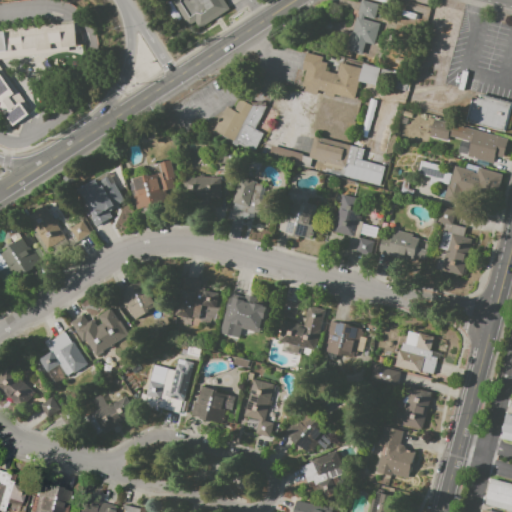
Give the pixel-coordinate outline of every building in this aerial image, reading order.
[(169,0),(190,33),(229,9),(223,0),(169,0)] [(361,0),(379,4),(375,20),(365,17),(364,19),(380,23),(374,45),(365,43),(361,55),(345,51),(350,32),(352,33),(357,17),(358,17),(358,14),(357,14),(361,0)] [(0,32),(4,32),(4,31),(74,23),(77,46),(69,47),(69,51),(0,58),(0,67),(32,112),(13,126),(0,108),(0,32)] [(302,86),(306,70),(302,69),(306,52),(323,57),(321,62),(327,63),(325,71),(337,74),(340,63),(361,68),(358,80),(356,89),(334,83),(331,95),(318,92),(317,95),(304,92),(305,86),(302,86)] [(329,71),(332,58),(339,59),(335,73),(329,71)] [(358,80),(361,68),(362,63),(380,68),(380,69),(393,72),(393,70),(411,75),(407,92),(392,88),(395,78),(379,74),(376,85),(358,80)] [(466,121),(473,96),(478,98),(479,94),(511,102),(511,106),(505,132),(466,121)] [(214,130),(226,106),(234,110),(241,97),(264,108),(253,128),(262,133),(253,151),(238,143),(237,146),(213,134),(214,131),(214,130)] [(435,118),(508,138),(503,158),(495,156),(493,163),(468,156),(472,142),(449,136),(447,141),(430,137),(435,118)] [(343,177),(345,170),(330,167),(329,169),(314,165),(313,170),(281,162),(284,149),(303,154),(303,155),(309,156),(314,136),(365,149),(362,160),(385,166),(380,186),(343,177)] [(137,210),(132,188),(131,189),(129,183),(131,183),(130,179),(148,174),(148,177),(162,173),(159,162),(170,159),(177,187),(165,190),(167,199),(155,202),(156,205),(137,210)] [(421,161),(441,166),(440,171),(451,174),(448,184),(437,181),(436,188),(428,186),(430,178),(418,174),(421,161)] [(445,199),(449,185),(450,185),(455,166),(466,169),(467,164),(503,174),(498,191),(481,186),(478,196),(463,192),(460,204),(445,199)] [(197,176),(195,197),(220,198),(222,177),(197,176)] [(233,203),(239,177),(255,181),(255,183),(262,184),(261,186),(265,187),(263,195),(262,195),(261,198),(268,200),(264,215),(255,213),(254,215),(249,213),(247,219),(237,217),(237,215),(232,213),(234,203),(233,203)] [(96,182),(103,194),(116,186),(124,200),(113,206),(118,215),(98,227),(90,214),(86,217),(72,194),(89,184),(90,186),(96,182)] [(334,232),(343,195),(364,200),(360,216),(362,216),(361,221),(363,222),(359,237),(374,241),(370,256),(347,250),(350,236),(334,232)] [(279,231),(286,200),(304,205),(305,202),(317,205),(313,220),(315,220),(310,239),(299,236),(298,239),(287,237),(288,233),(279,231)] [(47,257),(32,233),(35,231),(29,222),(37,217),(34,212),(45,205),(68,243),(76,239),(69,228),(82,220),(91,234),(67,248),(66,246),(47,257)] [(437,269),(441,253),(446,254),(447,250),(438,248),(445,223),(439,222),(443,207),(456,211),(453,224),(466,228),(464,237),(471,239),(467,256),(469,257),(464,276),(437,269)] [(379,253),(385,230),(396,233),(397,231),(413,235),(413,237),(430,242),(425,260),(414,257),(413,261),(379,253)] [(0,254),(9,248),(8,247),(14,243),(10,237),(17,232),(27,247),(28,246),(32,251),(39,247),(47,258),(32,268),(33,269),(16,280),(7,266),(0,270),(0,254)] [(176,315),(184,277),(202,281),(200,287),(205,288),(205,290),(219,293),(216,308),(201,305),(198,318),(191,317),(191,318),(176,315)] [(135,319),(122,292),(127,289),(127,288),(136,283),(137,284),(144,280),(158,307),(135,319)] [(221,332),(231,294),(245,297),(246,294),(255,297),(254,302),(264,305),(264,306),(268,307),(265,319),(263,319),(260,332),(242,328),(240,337),(221,332)] [(295,317),(281,313),(285,299),(299,303),(295,317)] [(278,340),(284,320),(305,326),(310,306),(325,310),(314,350),(300,346),(297,355),(281,350),(283,342),(278,340)] [(71,322),(83,314),(88,322),(93,319),(98,326),(103,323),(98,316),(111,308),(114,312),(120,308),(134,331),(106,349),(103,351),(103,352),(102,354),(101,355),(99,356),(96,355),(86,340),(83,342),(71,322)] [(54,315),(59,312),(70,328),(65,331),(54,315)] [(331,321),(340,323),(340,322),(351,325),(351,326),(363,329),(359,343),(357,342),(353,356),(341,353),(340,355),(336,354),(335,360),(327,358),(329,352),(325,351),(329,336),(327,336),(331,321)] [(66,332),(71,328),(78,339),(73,342),(66,332)] [(395,366),(399,350),(401,351),(403,343),(405,344),(408,331),(419,334),(420,333),(434,337),(431,351),(433,351),(431,356),(438,358),(433,374),(421,371),(421,373),(395,366)] [(88,364),(74,373),(73,372),(53,385),(46,373),(48,371),(40,359),(51,353),(49,350),(55,347),(51,341),(65,332),(72,343),(74,342),(88,364)] [(178,363),(193,367),(185,401),(183,401),(180,413),(164,408),(165,403),(160,402),(161,399),(147,395),(151,380),(164,384),(168,371),(176,373),(178,363)] [(401,372),(397,387),(370,380),(374,365),(401,372)] [(36,393),(21,408),(0,388),(0,376),(8,368),(22,381),(23,381),(36,393)] [(245,416),(251,393),(258,395),(261,381),(274,384),(270,400),(272,400),(271,405),(269,405),(265,421),(274,423),(270,437),(256,433),(260,420),(245,416)] [(192,415),(195,401),(197,402),(198,396),(200,396),(202,386),(219,390),(218,392),(236,397),(233,411),(226,409),(223,422),(192,415)] [(402,424),(408,403),(402,402),(406,386),(432,393),(423,429),(402,424)] [(104,434),(102,431),(97,434),(86,416),(99,409),(94,399),(102,395),(107,404),(111,402),(112,404),(126,396),(137,415),(104,434)] [(41,405),(53,398),(61,410),(49,418),(41,405)] [(285,432),(293,422),(298,426),(309,412),(321,422),(319,424),(323,427),(321,429),(322,430),(306,450),(301,445),(300,447),(291,439),(292,438),(285,432)] [(506,414),(511,415),(511,441),(501,439),(503,432),(502,432),(506,414)] [(384,426),(404,431),(401,444),(405,445),(407,448),(406,450),(408,450),(412,451),(415,452),(411,468),(410,471),(409,472),(406,475),(403,476),(400,476),(392,474),(392,475),(376,471),(380,454),(387,456),(389,447),(380,445),(384,426)] [(307,483),(301,467),(313,462),(313,460),(337,451),(345,473),(332,479),(337,492),(317,500),(312,486),(316,485),(314,481),(307,483)] [(2,511),(0,511),(0,470),(10,474),(8,481),(13,482),(12,484),(25,488),(20,507),(7,503),(4,511),(2,511)] [(490,483),(491,483),(492,479),(511,483),(511,511),(485,505),(487,498),(486,498),(490,483)] [(40,483),(52,486),(53,485),(63,488),(62,489),(71,491),(66,511),(38,511),(35,511),(38,498),(37,497),(40,483)] [(369,511),(372,500),(371,500),(374,491),(377,492),(378,489),(384,491),(383,494),(400,498),(396,511),(369,511)] [(77,511),(80,500),(96,504),(97,501),(115,506),(113,511),(77,511)] [(296,501),(293,511),(331,511),(332,508),(296,501)]
